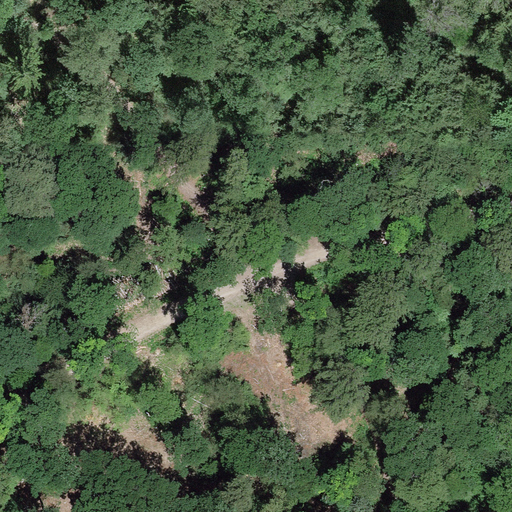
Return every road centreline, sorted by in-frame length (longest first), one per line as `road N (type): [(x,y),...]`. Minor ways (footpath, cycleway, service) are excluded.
road 1 (track): [(378,239),(266,271),(139,327),(0,419)]
road 2 (track): [(511,202),(378,239)]
